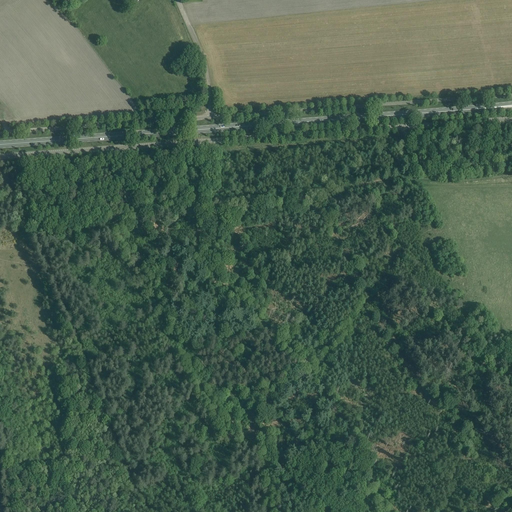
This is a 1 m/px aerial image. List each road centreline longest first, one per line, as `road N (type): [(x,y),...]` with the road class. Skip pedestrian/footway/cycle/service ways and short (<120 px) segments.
road 1 (unclassified): [(0,156),(511,119)]
road 2 (primary): [(0,144),(507,106)]
